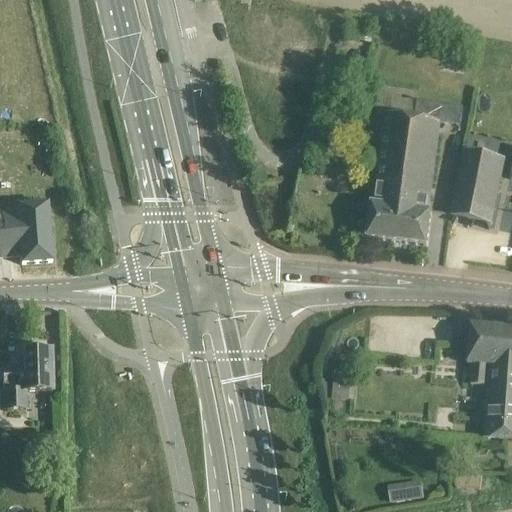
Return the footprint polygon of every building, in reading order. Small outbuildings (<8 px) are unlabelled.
[(360,42),(372,46),(376,30),(353,24),(348,43),(359,45),(360,42)] [(368,240),(395,243),(428,248),(432,214),(429,213),(441,124),(388,117),(376,206),(373,205),(368,240)] [(450,218),(493,227),(507,161),(464,152),(450,218)] [(52,264),(48,205),(17,208),(18,212),(0,213),(0,259),(21,258),(22,266),(52,264)] [(503,368),(506,329),(472,327),(469,366),(471,366),(470,386),(490,388),(486,440),(506,442),(510,393),(505,393),(507,368),(503,368)] [(510,393),(506,442),(511,442),(511,329),(506,329),(503,368),(507,368),(505,393),(510,393)] [(26,411),(25,394),(52,393),(51,353),(24,353),(25,377),(3,378),(4,411),(26,411)] [(332,400),(349,402),(352,372),(335,370),(332,400)] [(458,475),(457,489),(481,491),(483,477),(458,475)] [(422,488),(410,490),(411,500),(423,498),(422,488)]
